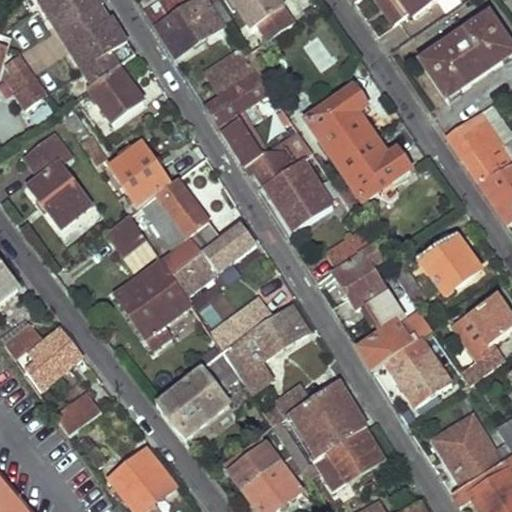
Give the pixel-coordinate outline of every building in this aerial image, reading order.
[(71,29),(105,8),(100,0),(35,0),(55,29),(66,21),(71,29)] [(163,0),(143,13),(153,28),(196,0),(163,0)] [(207,0),(196,0),(153,28),(173,60),(223,24),(212,7),(207,0)] [(225,0),(234,13),(239,10),(262,44),(292,25),(276,0),(225,0)] [(374,0),(393,27),(411,15),(413,18),(438,0),(374,0)] [(212,7),(223,24),(230,20),(217,3),(212,7)] [(111,22),(113,20),(105,8),(71,29),(66,21),(55,29),(68,49),(111,22)] [(306,34),(339,76),(363,57),(331,15),(306,34)] [(511,51),(489,16),(420,63),(446,102),(511,56),(511,51)] [(118,35),(121,33),(113,20),(111,22),(118,35)] [(120,71),(135,60),(127,48),(130,46),(121,33),(118,35),(111,22),(68,49),(94,90),(120,71)] [(135,60),(138,58),(130,46),(127,48),(135,60)] [(246,57),(256,72),(259,76),(265,71),(253,53),(246,57)] [(222,70),(213,87),(220,97),(256,72),(246,57),(245,55),(244,54),(222,70)] [(23,91),(17,95),(29,112),(49,98),(21,58),(7,68),(23,91)] [(90,92),(115,127),(144,106),(120,71),(94,90),(90,92)] [(222,135),(244,170),(262,158),(239,122),(234,125),(230,119),(268,90),(259,76),(256,72),(220,97),(204,109),(217,129),(221,126),(225,133),(222,135)] [(308,125),(336,165),(374,139),(359,117),(368,110),(355,92),(308,125)] [(447,138),(480,187),(511,165),(511,142),(505,147),(481,114),(447,138)] [(279,155),(256,173),(265,189),(309,164),(312,162),(316,160),(297,133),(283,142),(287,150),(279,155)] [(81,144),(94,163),(104,155),(90,137),(81,144)] [(56,139),(29,159),(44,178),(31,188),(64,230),(92,208),(62,169),(72,160),(56,139)] [(336,165),(365,207),(413,174),(399,152),(388,159),(374,139),(336,165)] [(112,171),(142,210),(174,186),(144,147),(112,171)] [(198,153),(176,168),(184,179),(205,163),(198,153)] [(94,163),(97,168),(107,160),(104,155),(94,163)] [(265,189),(294,235),(333,212),(318,186),(321,184),(316,173),(306,179),(304,174),(312,170),(309,164),(265,189)] [(511,165),(480,187),(508,228),(511,225),(511,165)] [(131,218),(148,243),(158,257),(161,262),(173,280),(223,242),(179,183),(174,186),(142,210),(131,218)] [(346,204),(358,223),(365,218),(353,200),(346,204)] [(110,233),(128,257),(148,243),(131,218),(110,233)] [(223,242),(173,280),(187,300),(257,248),(242,228),(223,242)] [(421,264),(447,301),(476,280),(469,269),(476,265),(456,237),(421,264)] [(350,243),(327,257),(337,273),(350,265),(376,249),(370,239),(354,247),(350,243)] [(128,257),(138,271),(158,257),(148,243),(128,257)] [(352,268),(337,277),(357,313),(386,296),(372,273),(386,264),(376,249),(350,265),(352,268)] [(388,267),(408,295),(416,309),(427,302),(407,274),(417,267),(407,254),(388,267)] [(143,276),(176,320),(193,308),(187,300),(173,280),(161,262),(143,276)] [(0,309),(21,292),(0,266),(0,309)] [(116,297),(156,350),(173,337),(167,327),(176,320),(143,276),(116,297)] [(407,323),(360,352),(374,374),(384,367),(422,342),(434,335),(416,309),(408,295),(396,304),(407,323)] [(468,344),(449,357),(471,389),(508,361),(496,344),(511,334),(505,326),(511,320),(511,317),(499,298),(457,328),(468,344)] [(243,341),(224,355),(226,357),(241,379),(254,398),(273,384),(262,367),(308,336),(290,310),(243,341)] [(252,318),(260,328),(270,320),(262,311),(252,318)] [(17,364),(45,340),(32,324),(4,346),(17,364)] [(33,358),(40,367),(29,377),(43,394),(85,360),(64,333),(33,358)] [(318,342),(291,357),(311,394),(339,379),(318,342)] [(422,342),(384,367),(415,411),(452,387),(422,342)] [(204,371),(159,405),(187,441),(232,408),(218,388),(224,383),(228,388),(241,379),(226,357),(205,372),(204,371)] [(312,403),(287,419),(290,425),(295,422),(317,455),(313,459),(317,465),(370,432),(340,386),(312,403)] [(303,388),(277,405),(287,419),(312,403),(303,388)] [(70,442),(105,416),(90,395),(56,421),(70,442)] [(264,413),(274,429),(283,422),(287,419),(277,405),(264,413)] [(435,442),(463,490),(501,468),(473,420),(435,442)] [(511,420),(498,430),(509,446),(511,444),(511,420)] [(291,453),(312,484),(321,478),(314,467),(312,468),(283,422),(274,429),(291,453)] [(370,432),(317,465),(314,467),(321,478),(322,480),(326,478),(337,496),(390,463),(370,432)] [(261,438),(226,465),(233,474),(269,448),(261,438)] [(269,448),(233,474),(244,489),(280,462),(269,448)] [(114,484),(118,489),(111,495),(124,511),(148,511),(176,489),(148,456),(114,484)] [(280,462),(244,489),(260,511),(278,511),(304,493),(280,462)] [(452,497),(459,509),(471,501),(478,511),(511,511),(511,481),(508,474),(511,471),(511,462),(501,468),(463,490),(452,497)] [(0,511),(32,511),(0,472),(0,511)]
